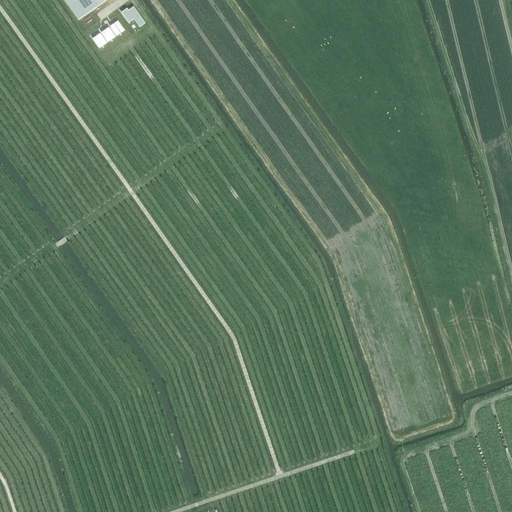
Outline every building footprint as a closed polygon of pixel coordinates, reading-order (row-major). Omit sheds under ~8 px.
[(106,0),(64,0),(78,20),(106,0)] [(127,7),(122,11),(129,21),(134,18),(140,26),(145,22),(133,6),(128,9),(127,7)] [(118,21),(110,26),(117,36),(125,30),(118,21)] [(109,27),(101,32),(108,42),(116,37),(109,27)] [(100,33),(92,38),(99,48),(107,43),(100,33)]
